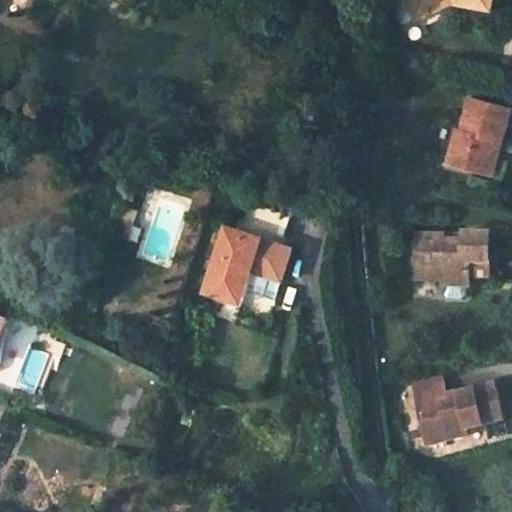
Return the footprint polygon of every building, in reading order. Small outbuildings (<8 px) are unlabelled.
[(407,0),(417,19),(452,2),(495,8),(496,0),(407,0)] [(456,129),(446,163),(483,174),(492,142),(497,143),(507,109),(470,99),(461,130),(456,129)] [(492,142),(483,174),(487,175),(497,143),(492,142)] [(228,227),(209,293),(233,300),(249,291),(255,270),(288,281),(298,249),(264,239),(267,230),(288,236),(297,207),(247,202),(238,230),(228,227)] [(123,205),(114,234),(129,239),(139,210),(123,205)] [(445,239),(417,239),(416,267),(427,267),(426,281),(443,281),(443,288),(471,288),(471,278),(490,278),(491,236),(464,235),(463,246),(455,246),(456,242),(445,242),(445,239)] [(463,246),(464,235),(445,235),(445,239),(445,242),(456,242),(455,246),(463,246)] [(426,281),(427,267),(416,267),(416,281),(426,281)] [(249,291),(233,300),(245,304),(249,291)] [(0,346),(11,319),(0,314),(0,346)] [(438,392),(416,397),(424,438),(445,433),(446,440),(467,435),(465,429),(482,425),(502,420),(493,385),(449,396),(450,400),(440,402),(438,392)] [(465,429),(467,435),(483,431),(482,425),(465,429)] [(445,433),(424,438),(426,445),(446,440),(445,433)]
